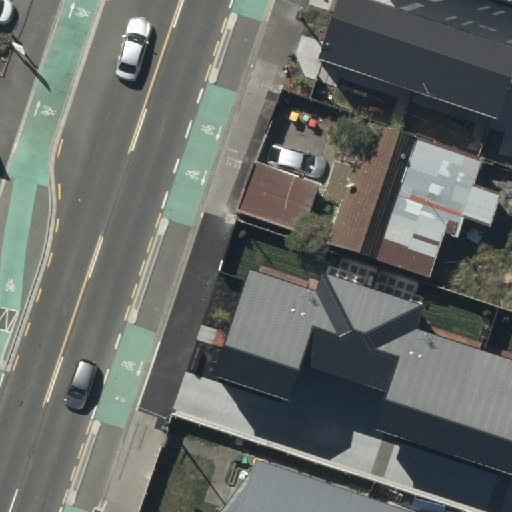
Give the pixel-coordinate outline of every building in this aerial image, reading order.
[(511,46),(369,0),(342,0),(323,60),(497,118),(511,72),(511,46)] [(325,235),(431,271),(444,233),(457,237),(464,215),(490,223),(500,194),(474,185),(482,163),(469,159),(363,123),(325,235)] [(236,212),(302,233),(318,186),(251,164),(236,212)] [(253,272),(219,373),(286,396),(298,361),(391,392),(378,430),(511,474),(511,362),(417,331),(426,305),(323,271),(315,293),(253,272)] [(413,511),(416,505),(254,450),(232,511),(413,511)]
